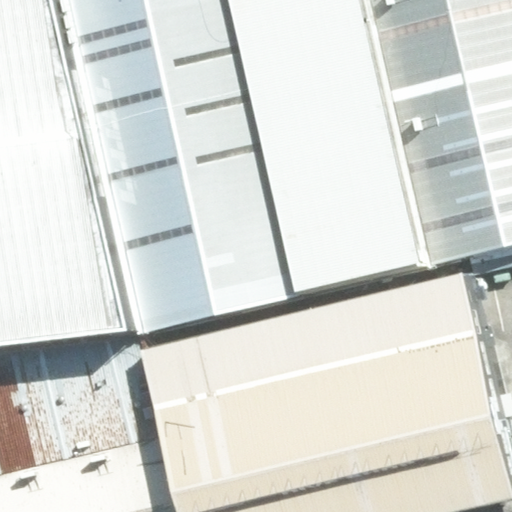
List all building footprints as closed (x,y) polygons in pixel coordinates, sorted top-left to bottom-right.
[(0,0),(0,366),(169,347),(82,0),(0,0)] [(90,0),(175,356),(325,321),(248,0),(90,0)] [(461,264),(398,0),(248,0),(325,321),(467,287),(461,264)] [(511,254),(511,0),(398,0),(461,264),(511,254)] [(511,511),(511,363),(494,289),(170,365),(204,511),(511,511)] [(199,511),(183,441),(0,475),(0,511),(199,511)]
